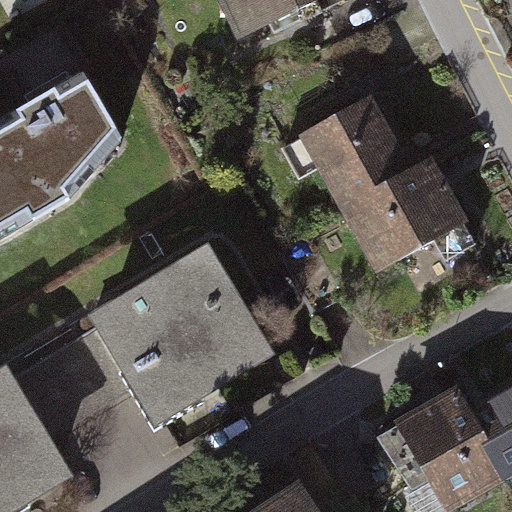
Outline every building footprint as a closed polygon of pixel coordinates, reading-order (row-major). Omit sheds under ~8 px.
[(225,0),(245,42),(337,0),(225,0)] [(82,68),(0,113),(0,228),(64,190),(117,133),(82,68)] [(378,87),(298,133),(337,200),(415,161),(378,87)] [(430,153),(415,161),(337,200),(378,269),(469,220),(430,153)] [(42,339),(84,409),(127,385),(162,437),(277,362),(197,239),(42,339)] [(0,364),(0,511),(63,511),(84,500),(44,433),(84,409),(42,339),(0,364)] [(511,370),(466,398),(511,468),(511,370)] [(434,511),(484,511),(511,494),(511,468),(466,398),(455,382),(380,430),(434,511)] [(312,511),(298,489),(261,511),(312,511)]
